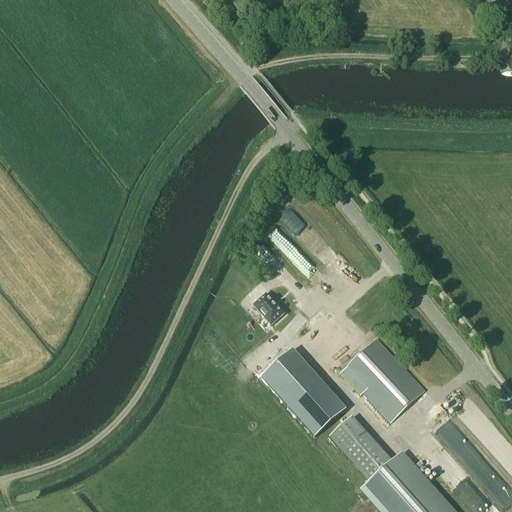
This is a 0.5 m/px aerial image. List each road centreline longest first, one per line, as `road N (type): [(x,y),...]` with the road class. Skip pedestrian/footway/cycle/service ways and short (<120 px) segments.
road 1 (secondary): [(511,413),(240,76)]
road 2 (track): [(0,405),(59,375),(87,332),(159,157),(240,76)]
